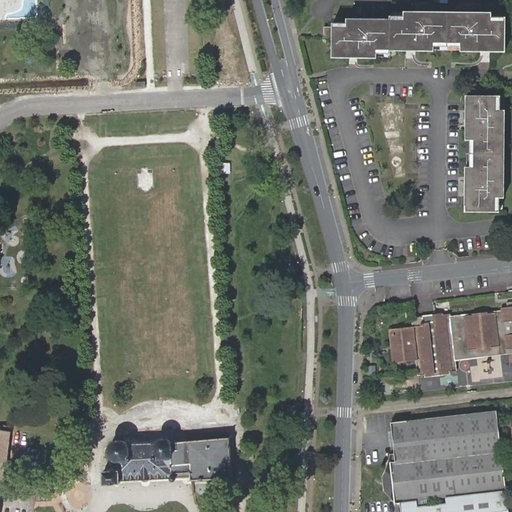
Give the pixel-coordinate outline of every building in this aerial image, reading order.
[(508,12),(408,11),(408,15),(394,15),(394,19),(334,18),(334,26),(325,25),(325,36),(334,36),(334,56),(394,57),(394,49),(437,49),(437,45),(465,45),(464,50),(509,50),(508,12)] [(507,210),(507,95),(468,95),(468,139),(472,139),(471,166),(467,166),(467,210),(507,210)] [(506,351),(511,350),(511,307),(501,309),(501,313),(450,319),(449,315),(434,317),(435,325),(423,326),(423,318),(411,320),(412,327),(390,330),(392,349),(395,348),(396,352),(392,353),(393,363),(417,361),(418,377),(457,372),(456,362),(455,349),(469,347),(469,351),(506,347),(506,351)] [(423,318),(423,326),(435,325),(434,317),(434,316),(423,316),(423,318)] [(511,355),(511,350),(506,351),(506,347),(469,351),(469,347),(455,349),(456,362),(511,355)] [(508,511),(498,412),(392,424),(396,463),(391,463),(395,503),(400,502),(401,511),(508,511)] [(0,477),(3,478),(10,433),(0,431),(0,477)] [(231,438),(172,442),(171,442),(168,439),(163,438),(158,440),(155,443),(126,443),(123,441),(117,440),(114,441),(112,442),(109,445),(107,449),(107,452),(108,455),(110,458),(110,471),(102,472),(102,484),(119,483),(119,481),(189,478),(189,481),(232,478),(231,438)]
